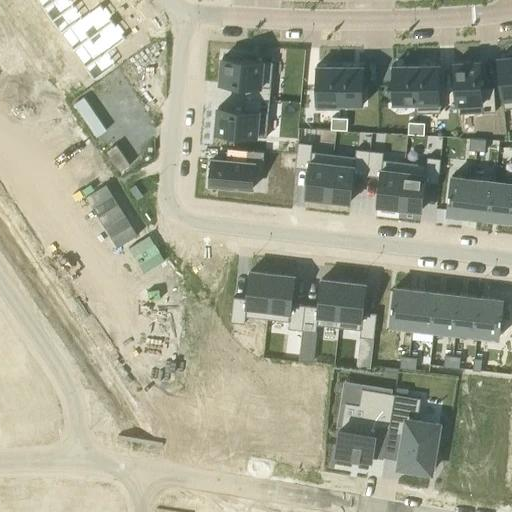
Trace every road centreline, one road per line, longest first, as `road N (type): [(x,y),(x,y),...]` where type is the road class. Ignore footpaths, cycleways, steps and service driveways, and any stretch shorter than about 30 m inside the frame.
road 1 (residential): [(183,9),(168,193),(175,214),(511,261)]
road 2 (residential): [(183,9),(353,22),(511,11)]
road 3 (residential): [(356,505),(69,460)]
road 4 (residential): [(0,287),(66,385),(74,413),(69,460)]
